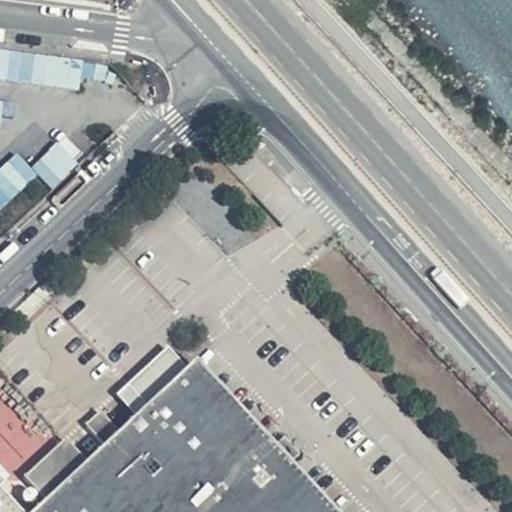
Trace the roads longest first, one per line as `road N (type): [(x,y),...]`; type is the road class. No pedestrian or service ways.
road 1 (tertiary): [(511,370),(219,51)]
road 2 (primary): [(511,284),(249,0)]
road 3 (unclassified): [(219,51),(171,126),(0,288)]
road 4 (unclassified): [(219,51),(0,18)]
